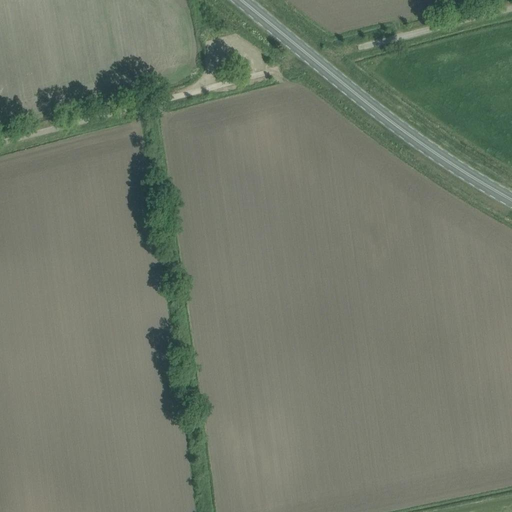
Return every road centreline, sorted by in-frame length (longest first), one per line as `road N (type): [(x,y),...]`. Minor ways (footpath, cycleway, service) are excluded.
road 1 (track): [(203,511),(147,103)]
road 2 (secondary): [(511,200),(422,145),(240,0)]
road 3 (unclassified): [(0,141),(279,69)]
road 4 (unclassified): [(351,50),(511,8)]
